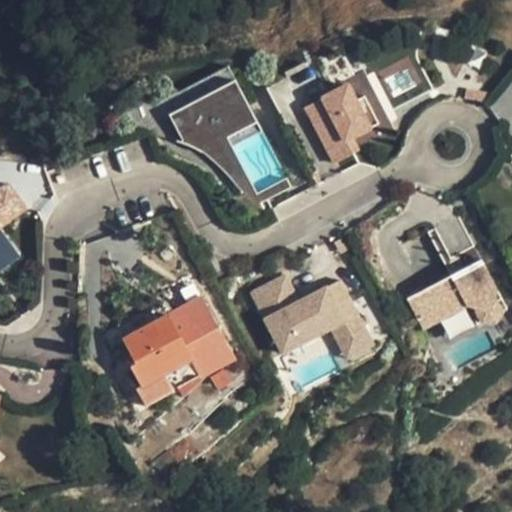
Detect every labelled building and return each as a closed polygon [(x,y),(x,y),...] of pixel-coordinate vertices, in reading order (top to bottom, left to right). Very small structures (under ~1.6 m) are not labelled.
[(353,139),(360,151),(395,133),(363,73),(328,91),(330,96),(348,87),(370,130),(353,139)] [(179,137),(179,139),(193,145),(251,113),(231,76),(165,112),(179,137)] [(334,165),(360,151),(353,139),(370,130),(348,87),(330,96),(305,109),(334,165)] [(251,113),(193,145),(212,160),(239,186),(248,198),(252,201),(258,201),(290,183),(285,174),(256,190),(225,135),(255,119),(251,113)] [(0,223),(25,206),(6,180),(0,184),(0,223)] [(458,213),(428,229),(443,260),(447,258),(452,268),(451,273),(407,296),(423,327),(467,304),(477,307),(476,310),(481,321),(496,322),(503,310),(497,299),(494,298),(497,288),(458,213)] [(0,228),(0,264),(17,252),(0,228)] [(369,332),(342,281),(318,294),(320,298),(310,303),(309,299),(301,302),(287,276),(253,294),(285,354),(319,336),(333,329),(342,346),(369,332)] [(318,294),(309,299),(310,303),(320,298),(318,294)] [(125,339),(120,342),(129,359),(132,366),(126,369),(146,406),(175,391),(165,373),(193,358),(203,376),(236,358),(203,296),(170,315),(125,339)] [(448,338),(477,323),(467,304),(438,319),(448,338)] [(376,345),(369,332),(342,346),(349,359),(376,345)] [(126,369),(132,366),(129,359),(118,364),(118,366),(121,372),(126,369)]
